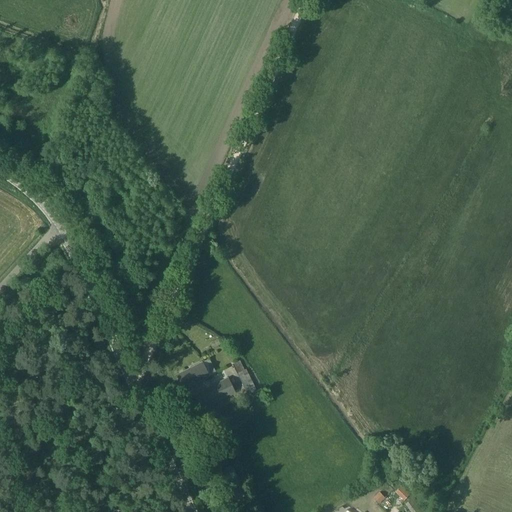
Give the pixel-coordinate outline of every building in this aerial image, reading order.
[(209,359),(202,363),(177,375),(184,389),(209,377),(216,373),(209,359)] [(240,361),(232,365),(247,395),(257,391),(246,369),(244,370),(240,361)] [(228,377),(193,395),(201,411),(236,394),(228,377)] [(207,422),(211,430),(220,425),(217,417),(207,422)] [(229,464),(224,455),(217,459),(222,468),(229,464)] [(235,501),(243,497),(247,496),(243,487),(239,488),(238,489),(229,466),(228,467),(225,468),(222,469),(235,501)] [(401,486),(395,493),(404,501),(410,494),(401,486)] [(425,511),(414,497),(405,504),(410,511),(425,511)]
